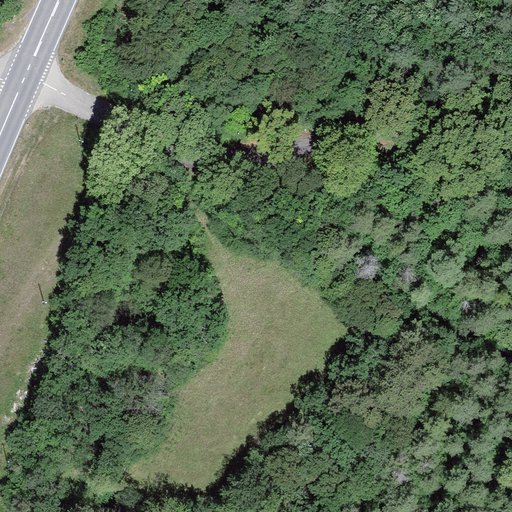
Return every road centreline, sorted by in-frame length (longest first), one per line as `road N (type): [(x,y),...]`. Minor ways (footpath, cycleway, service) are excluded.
road 1 (track): [(511,142),(299,158),(179,147),(21,86)]
road 2 (secondary): [(0,139),(60,0)]
road 3 (track): [(0,228),(50,94)]
